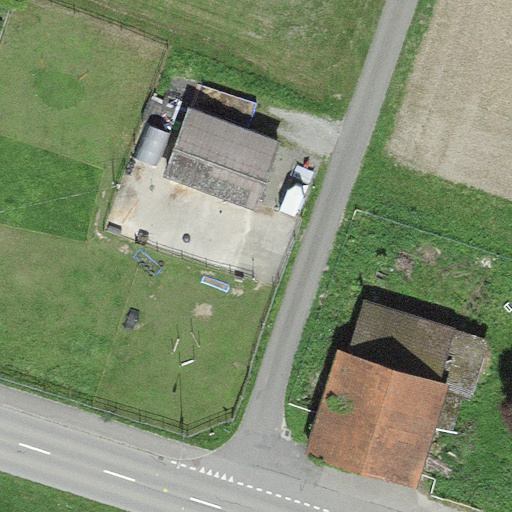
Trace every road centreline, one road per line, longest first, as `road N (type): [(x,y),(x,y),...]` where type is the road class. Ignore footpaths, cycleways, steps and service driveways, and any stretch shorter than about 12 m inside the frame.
road 1 (track): [(242,473),(410,0)]
road 2 (secondary): [(236,511),(0,437)]
